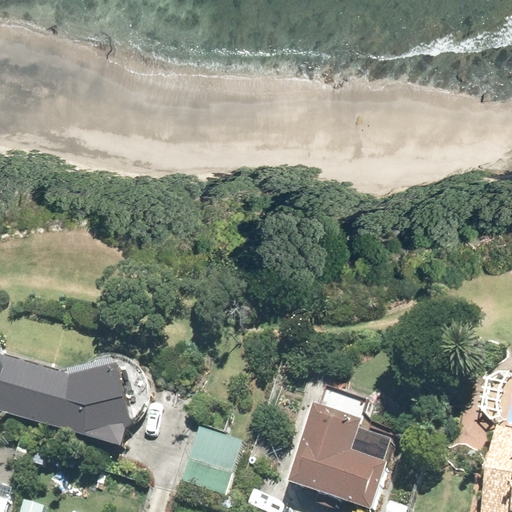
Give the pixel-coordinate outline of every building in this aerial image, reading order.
[(0,378),(0,416),(130,457),(136,435),(142,435),(128,375),(80,386),(5,363),(0,378)] [(300,484),(303,484),(300,491),(365,511),(382,511),(395,469),(393,468),(400,446),(370,436),(373,427),(365,424),(372,403),(335,391),(328,414),(325,413),(316,440),(315,439),(300,484)] [(422,425),(414,445),(428,451),(436,430),(422,425)] [(206,432),(187,485),(230,500),(249,448),(206,432)] [(435,511),(511,511),(511,434),(503,433),(488,511),(471,511),(475,491),(440,486),(435,511)] [(23,447),(18,463),(31,467),(31,465),(36,451),(23,447)] [(38,453),(33,466),(47,471),(51,458),(38,453)] [(257,495),(250,510),(254,511),(298,511),(257,495)] [(0,500),(0,511),(11,511),(14,505),(0,500)]
